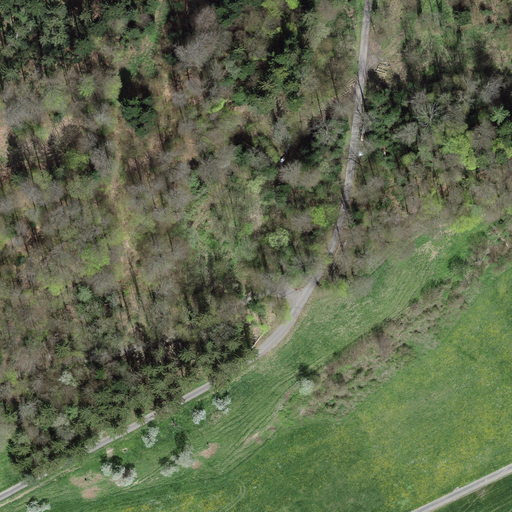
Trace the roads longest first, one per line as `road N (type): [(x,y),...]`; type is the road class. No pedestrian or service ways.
road 1 (unclassified): [(0,496),(247,360),(285,326),(340,220),(369,0)]
road 2 (track): [(303,298),(254,294),(195,331),(0,372)]
road 3 (track): [(0,279),(254,294)]
road 4 (track): [(303,298),(363,270),(420,221),(511,199)]
